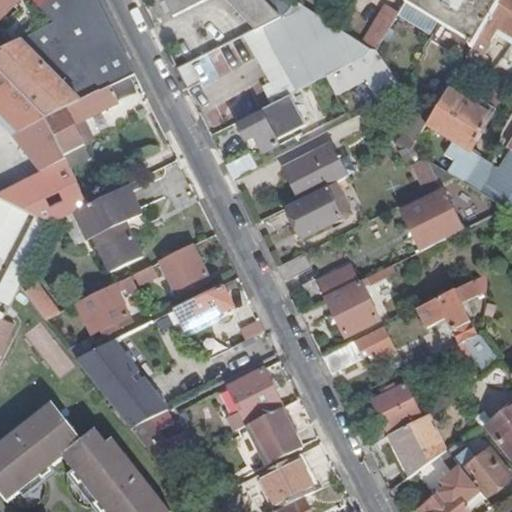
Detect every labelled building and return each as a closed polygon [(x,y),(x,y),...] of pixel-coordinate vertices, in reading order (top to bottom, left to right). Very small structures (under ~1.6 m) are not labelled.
[(26,0),(0,0),(0,18),(3,22),(26,0)] [(31,0),(56,25),(100,4),(97,0),(31,0)] [(211,0),(225,0),(244,20),(270,8),(262,0),(165,0),(175,19),(211,0)] [(409,0),(407,4),(476,46),(504,0),(409,0)] [(511,0),(504,0),(476,46),(468,61),(483,69),(489,59),(484,56),(501,31),(511,37),(511,0)] [(2,51),(0,52),(0,70),(9,80),(49,121),(110,89),(130,79),(136,76),(117,38),(100,4),(56,25),(2,51)] [(390,4),(366,45),(378,52),(403,11),(390,4)] [(270,8),(244,20),(256,34),(264,30),(282,21),(270,8)] [(282,21),(264,30),(285,69),(298,94),(327,78),(358,63),(378,52),(366,45),(303,9),(282,21)] [(358,63),(382,107),(389,103),(406,94),(378,52),(358,63)] [(266,78),(278,103),(295,95),(298,94),(285,69),(266,78)] [(47,172),(0,197),(0,198),(54,226),(76,215),(91,207),(67,158),(49,121),(9,80),(0,70),(0,111),(21,133),(47,172)] [(498,78),(486,97),(500,105),(505,98),(503,96),(509,85),(498,78)] [(130,79),(110,89),(117,102),(137,91),(130,79)] [(49,121),(67,158),(88,147),(78,126),(119,105),(117,102),(110,89),(49,121)] [(449,91),(428,126),(456,143),(448,157),(458,162),(451,175),(459,179),(481,193),(491,175),(494,166),(472,153),(493,118),(492,118),(496,111),(483,103),(479,109),(449,91)] [(406,94),(389,103),(406,131),(399,143),(408,149),(413,152),(428,126),(406,94)] [(278,103),(260,113),(262,117),(240,128),(247,142),(256,137),(265,155),(280,147),(277,142),(311,125),(295,95),(278,103)] [(486,97),(483,103),(496,111),(500,105),(486,97)] [(287,170),(303,202),(327,190),(336,186),(348,179),(330,147),(287,170)] [(511,154),(487,197),(503,206),(511,211),(511,154)] [(251,156),(228,168),(231,174),(235,183),(258,170),(251,156)] [(414,166),(428,195),(459,179),(451,175),(426,160),(414,166)] [(334,205),(343,201),(336,186),(327,190),(334,205)] [(91,207),(76,215),(90,243),(95,240),(113,274),(144,259),(127,227),(144,218),(130,188),(91,207)] [(303,202),(289,209),(304,239),(342,220),(334,205),(327,190),(303,202)] [(424,252),(464,232),(445,193),(405,214),(424,252)] [(334,205),(342,220),(350,215),(343,201),(334,205)] [(0,271),(10,276),(35,225),(0,207),(0,271)] [(210,277),(196,247),(163,264),(178,293),(210,277)] [(307,255),(279,269),(286,283),(313,269),(307,255)] [(320,283),(329,300),(381,273),(374,260),(355,270),(353,267),(320,283)] [(381,273),(329,300),(348,338),(380,322),(364,290),(396,274),(394,267),(381,273)] [(152,269),(138,276),(143,286),(158,279),(152,269)] [(488,275),(472,283),(479,296),(487,292),(488,275)] [(134,278),(80,306),(95,335),(103,331),(107,338),(125,329),(122,321),(131,317),(120,296),(128,292),(132,298),(142,293),(134,278)] [(472,283),(420,310),(430,330),(449,320),(462,345),(467,342),(474,339),(479,336),(463,305),(479,296),(472,283)] [(39,284),(27,295),(48,322),(63,314),(39,284)] [(0,300),(12,307),(19,295),(0,285),(0,300)] [(235,308),(225,288),(172,315),(175,320),(180,318),(188,333),(235,308)] [(122,321),(125,329),(135,324),(131,317),(122,321)] [(248,342),(266,333),(260,320),(242,330),(248,342)] [(386,327),(325,358),(333,376),(375,354),(378,359),(397,349),(386,327)] [(90,342),(72,352),(80,362),(96,354),(90,342)] [(462,345),(444,354),(450,368),(471,357),(472,350),(467,342),(462,345)] [(96,354),(80,362),(134,430),(168,412),(169,412),(117,343),(96,354)] [(250,427),(252,426),(250,423),(282,406),(265,371),(232,388),(241,407),(235,409),(240,419),(232,422),(237,434),(250,427)] [(375,403),(390,432),(421,416),(406,387),(399,391),(396,386),(387,390),(390,395),(375,403)] [(0,489),(11,504),(67,459),(85,445),(56,407),(0,450),(0,489)] [(511,409),(489,426),(511,456),(511,409)] [(305,450),(284,410),(252,426),(250,427),(270,467),(305,450)] [(168,412),(134,430),(165,470),(199,453),(188,431),(165,443),(158,433),(174,424),(168,412)] [(392,437),(413,477),(432,464),(448,453),(430,417),(392,437)] [(382,426),(364,435),(370,448),(389,438),(382,426)] [(85,445),(67,459),(108,511),(169,511),(116,443),(110,448),(99,434),(85,445)] [(480,491),(487,500),(511,480),(511,477),(501,463),(501,462),(496,455),(491,459),(487,454),(477,463),(468,450),(456,460),(480,491)] [(456,460),(450,452),(448,453),(432,464),(452,489),(422,511),(470,511),(464,503),(480,491),(456,460)] [(318,493),(299,458),(262,477),(280,511),(305,500),(318,493)] [(358,511),(352,499),(327,511),(358,511)] [(311,511),(305,500),(280,511),(311,511)]
